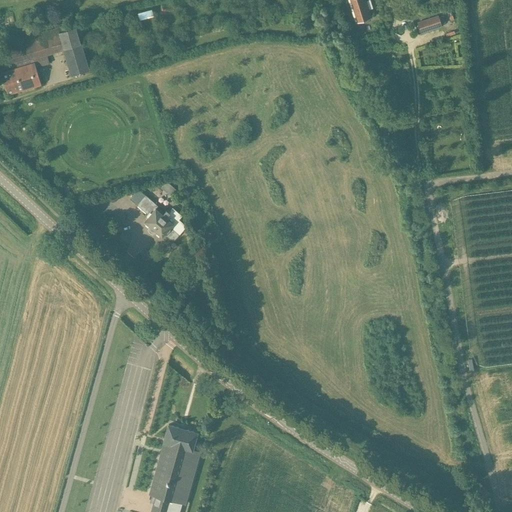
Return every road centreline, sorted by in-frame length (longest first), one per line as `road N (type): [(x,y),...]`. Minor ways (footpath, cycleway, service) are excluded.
road 1 (unclassified): [(423,511),(246,398),(0,179)]
road 2 (track): [(511,173),(428,188),(497,511)]
road 3 (track): [(409,47),(428,188)]
